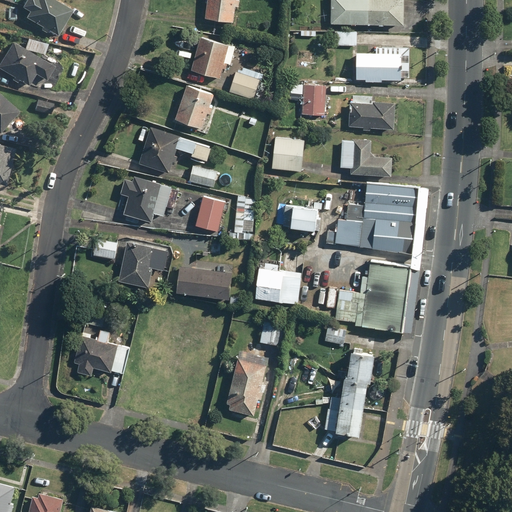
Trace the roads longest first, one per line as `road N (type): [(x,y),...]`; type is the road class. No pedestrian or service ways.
road 1 (tertiary): [(408,511),(452,264),(466,0)]
road 2 (residential): [(23,424),(63,178),(125,42),(134,0)]
road 3 (residential): [(23,424),(385,511)]
